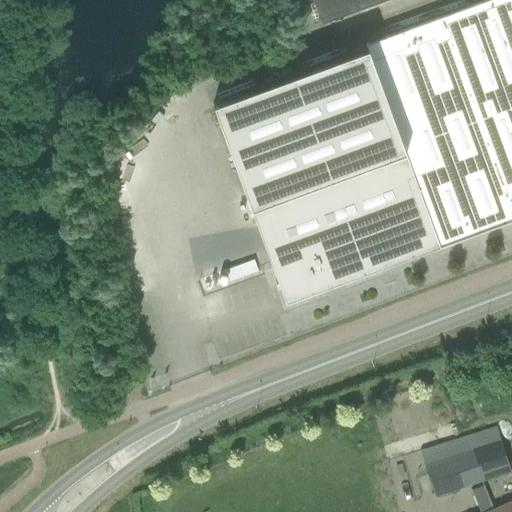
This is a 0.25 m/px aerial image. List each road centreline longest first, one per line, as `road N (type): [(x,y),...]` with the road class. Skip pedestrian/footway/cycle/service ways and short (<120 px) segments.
road 1 (track): [(5,0),(12,173),(65,434)]
road 2 (secondary): [(511,293),(175,425)]
road 3 (secondary): [(175,425),(100,456),(35,511)]
road 4 (secondary): [(79,511),(175,425)]
